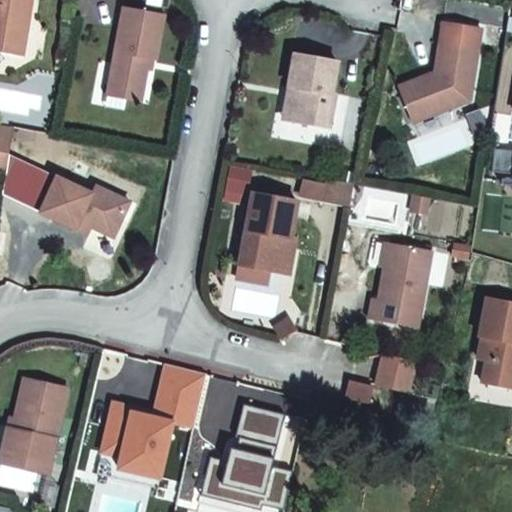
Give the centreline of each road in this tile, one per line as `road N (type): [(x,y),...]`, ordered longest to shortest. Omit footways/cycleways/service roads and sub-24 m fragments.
road 1 (residential): [(165,333),(226,0)]
road 2 (residential): [(0,316),(54,308),(165,333)]
road 3 (residential): [(165,333),(315,368)]
